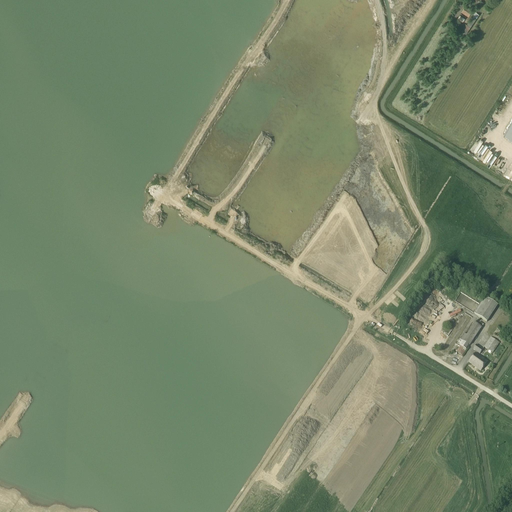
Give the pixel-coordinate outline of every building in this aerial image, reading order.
[(461,12),(468,17),(472,11),(465,6),(461,12)] [(458,19),(464,23),(467,18),(461,14),(458,19)] [(472,14),(467,22),(472,25),(476,18),(472,14)] [(485,298),(474,314),(486,322),(497,306),(485,298)] [(482,328),(477,325),(474,323),(467,335),(465,334),(454,350),(457,352),(456,353),(462,357),(467,350),(466,350),(469,345),(470,346),(482,328)] [(491,337),(484,347),(493,353),(500,343),(491,337)] [(477,345),(473,349),(480,354),(483,350),(477,345)] [(475,354),(468,363),(481,371),(488,362),(475,354)] [(464,457),(456,457),(457,468),(465,467),(464,457)]
